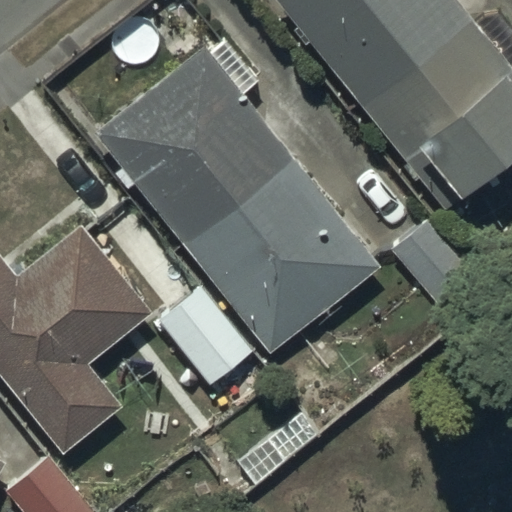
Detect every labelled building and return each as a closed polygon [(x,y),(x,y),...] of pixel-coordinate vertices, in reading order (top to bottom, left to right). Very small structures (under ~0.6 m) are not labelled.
[(477,6),(471,0),(294,0),(405,144),(427,120),(462,162),(511,118),(511,13),(503,0),(484,0),(477,6)] [(213,34),(205,26),(96,112),(271,336),(383,249),(243,78),(259,65),(226,24),(213,34)] [(426,205),(391,233),(444,301),(480,273),(426,205)] [(17,258),(0,235),(0,354),(63,434),(121,388),(88,347),(151,297),(80,208),(17,258)] [(253,337),(201,272),(161,306),(212,369),(253,337)] [(92,511),(101,505),(48,442),(4,479),(31,511),(92,511)]
